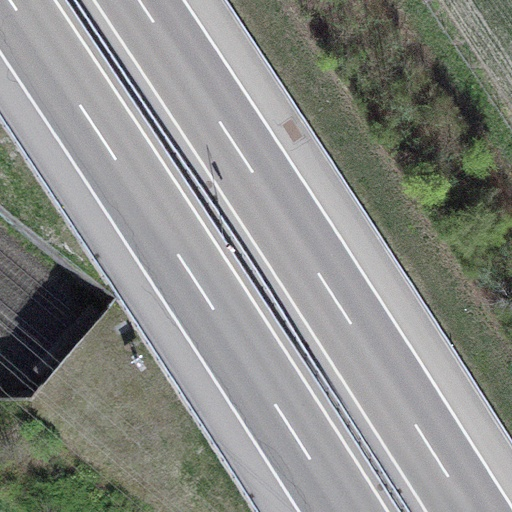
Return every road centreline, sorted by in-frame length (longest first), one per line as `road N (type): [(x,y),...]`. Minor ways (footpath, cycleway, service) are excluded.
road 1 (motorway): [(8,0),(341,511)]
road 2 (motorway): [(472,511),(140,0)]
